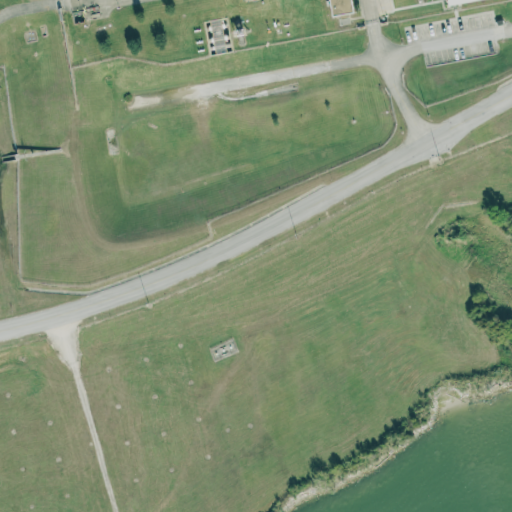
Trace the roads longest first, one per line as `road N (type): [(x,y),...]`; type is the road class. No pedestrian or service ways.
road 1 (secondary): [(0,328),(154,281),(511,97)]
road 2 (residential): [(511,30),(0,138)]
